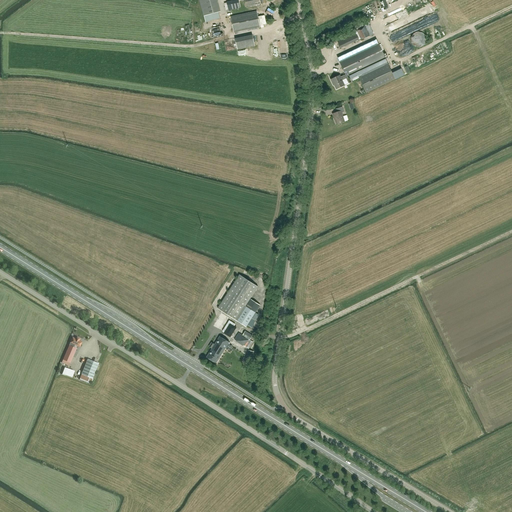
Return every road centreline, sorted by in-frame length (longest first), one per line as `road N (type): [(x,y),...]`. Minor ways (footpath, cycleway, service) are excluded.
road 1 (unclassified): [(448,511),(296,418),(275,392),(310,122),(299,0)]
road 2 (primary): [(426,511),(190,366)]
road 3 (unknown): [(278,339),(511,231)]
road 4 (unclassified): [(373,511),(177,384)]
road 5 (primary): [(190,366),(0,247)]
road 6 (unclassified): [(177,384),(0,272)]
